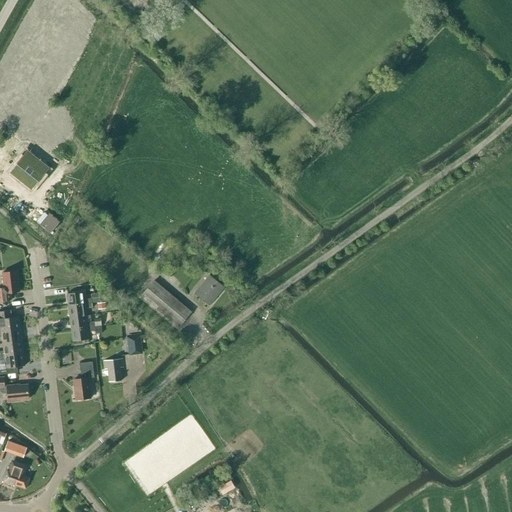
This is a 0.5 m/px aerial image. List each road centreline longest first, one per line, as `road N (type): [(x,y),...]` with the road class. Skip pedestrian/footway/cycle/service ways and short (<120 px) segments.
road 1 (unclassified): [(67,467),(209,341),(511,117)]
road 2 (residential): [(67,467),(56,442),(26,249)]
